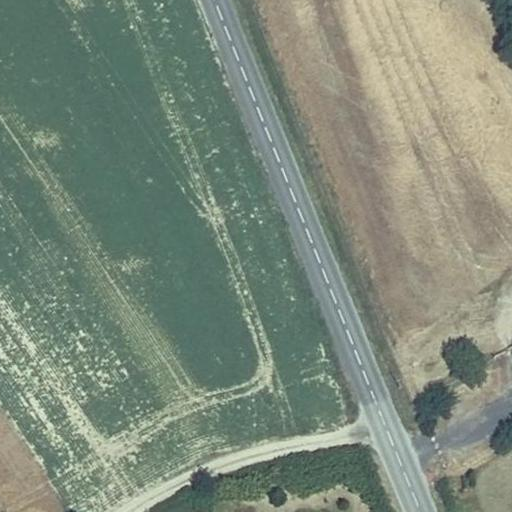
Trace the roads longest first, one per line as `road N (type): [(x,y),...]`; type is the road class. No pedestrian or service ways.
road 1 (tertiary): [(213,0),(398,460)]
road 2 (track): [(387,428),(260,452),(201,471),(126,511)]
road 3 (unclassified): [(398,460),(511,406)]
